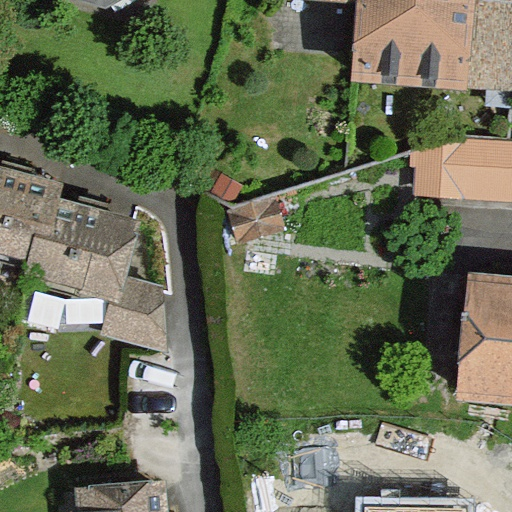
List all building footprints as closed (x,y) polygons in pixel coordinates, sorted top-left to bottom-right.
[(468,79),(474,0),(363,0),(356,72),(468,79)] [(511,0),(474,0),(468,79),(511,82),(511,0)] [(511,194),(511,141),(458,137),(416,152),(415,164),(426,164),(424,189),(511,194)] [(56,192),(0,176),(0,247),(37,258),(53,204),(56,192)] [(283,226),(273,195),(236,207),(245,237),(283,226)] [(136,228),(53,204),(37,258),(33,271),(77,283),(118,294),(123,278),(136,228)] [(162,289),(123,278),(118,294),(111,322),(108,332),(132,338),(169,349),(162,289)] [(511,284),(473,280),(462,391),(511,395),(511,284)] [(118,294),(77,283),(73,299),(66,301),(30,290),(23,319),(61,330),(62,324),(111,322),(118,294)] [(162,511),(159,485),(129,488),(88,492),(89,511),(162,511)] [(481,511),(468,499),(455,511),(481,511)]
